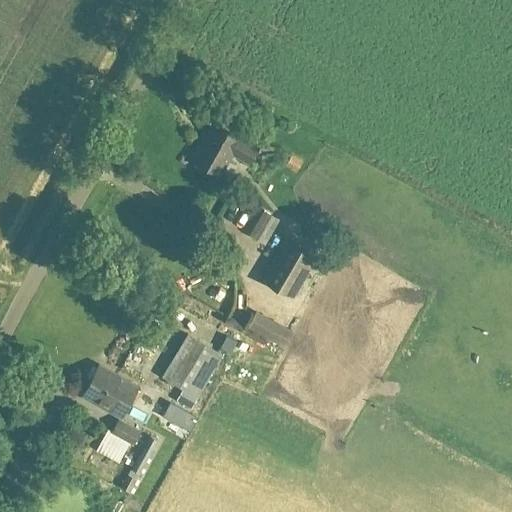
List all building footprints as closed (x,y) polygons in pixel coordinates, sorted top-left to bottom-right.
[(213,122),(193,160),(220,175),(232,153),(250,162),(258,147),(240,138),(241,137),(213,122)] [(294,152),(287,163),(298,170),(306,158),(294,152)] [(264,235),(277,209),(265,204),(253,230),(264,235)] [(312,256),(286,241),(264,279),(291,294),(312,256)] [(291,335),(254,315),(248,326),(285,346),(291,335)] [(221,355),(188,334),(162,376),(196,397),(221,355)] [(89,377),(92,378),(84,395),(122,416),(138,386),(100,365),(98,369),(95,367),(92,368),(89,374),(89,377)] [(141,431),(120,419),(113,431),(130,440),(134,443),(141,431)] [(118,461),(130,440),(113,431),(107,428),(96,449),(118,461)]
